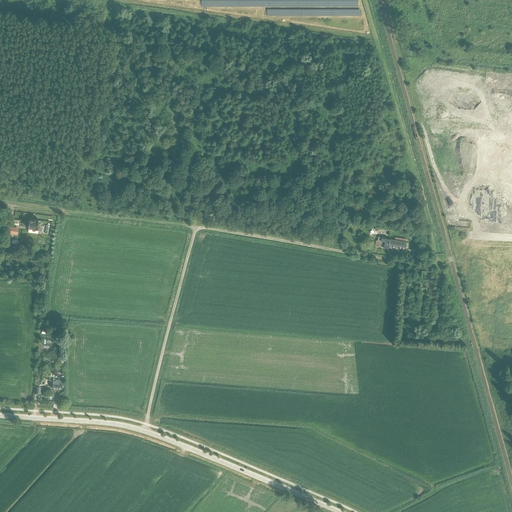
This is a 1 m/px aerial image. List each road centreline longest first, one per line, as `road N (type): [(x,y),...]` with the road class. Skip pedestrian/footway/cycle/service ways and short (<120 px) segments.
road 1 (residential): [(339,511),(144,430),(0,415)]
road 2 (track): [(196,227),(181,203),(79,157),(109,1)]
road 3 (track): [(473,235),(469,251),(418,265),(196,227)]
road 4 (track): [(365,0),(437,262)]
road 5 (track): [(144,430),(196,227)]
road 6 (track): [(196,227),(0,203)]
